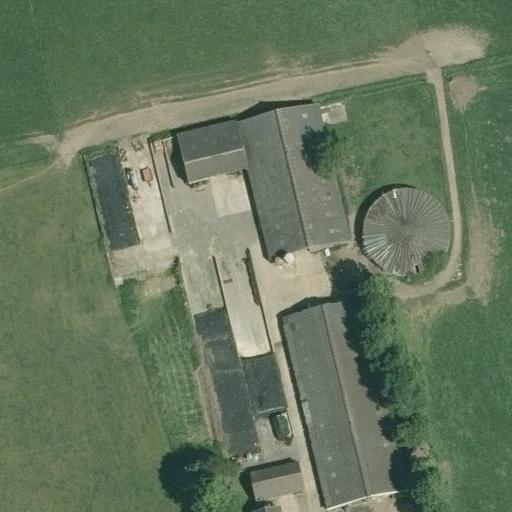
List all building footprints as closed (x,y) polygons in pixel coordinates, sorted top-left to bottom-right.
[(319,106),(237,125),(248,173),(269,262),(351,243),(319,106)] [(248,173),(237,125),(236,123),(177,137),(189,188),(248,173)] [(147,157),(174,152),(171,137),(144,143),(147,157)] [(363,238),(363,242),(364,247),(366,251),(367,255),(369,259),(372,262),(375,266),(378,269),(382,271),(385,274),(389,276),(393,277),(398,278),(402,279),(406,279),(411,279),(415,279),(419,278),(423,276),(427,274),(431,272),(435,269),(438,266),(441,263),(444,260),(446,256),(448,252),(449,248),(450,243),(451,239),(451,235),(451,231),(450,227),(449,222),(447,218),(445,214),(443,211),(440,207),(437,204),(434,201),(431,198),(427,196),(423,194),(419,193),(414,192),(410,192),(405,191),(401,192),(397,193),(393,194),(388,195),(385,197),(381,200),(377,203),(374,206),(372,209),(369,213),(367,217),(365,221),(364,225),(363,229),(363,234),(363,238)] [(331,511),(411,493),(366,300),(281,320),(326,511),(331,511)] [(227,319),(233,349),(263,343),(257,313),(227,319)] [(256,504),(304,493),(299,465),(249,475),(256,504)]
